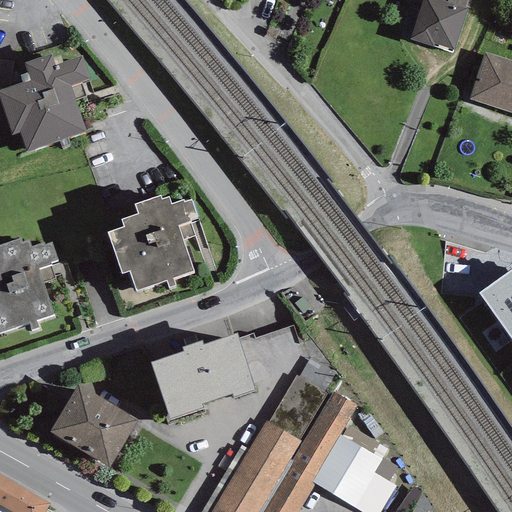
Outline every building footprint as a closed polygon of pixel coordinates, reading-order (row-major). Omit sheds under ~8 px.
[(436,0),(422,0),(410,40),(453,54),(467,10),(464,9),(446,3),(436,0)] [(447,0),(446,3),(464,9),(466,0),(447,0)] [(511,61),(483,52),(469,100),(511,113),(511,61)] [(30,81),(0,89),(0,102),(12,135),(21,133),(27,152),(87,132),(70,86),(90,79),(82,56),(55,66),(51,55),(24,63),(30,81)] [(123,226),(106,232),(121,274),(129,271),(136,291),(194,271),(178,226),(190,222),(189,219),(196,217),(190,200),(183,203),(182,200),(170,204),(168,197),(162,199),(160,195),(133,205),(136,214),(121,220),(123,226)] [(0,332),(54,313),(38,269),(50,264),(49,262),(56,259),(51,243),(44,246),(43,243),(31,247),(28,240),(22,242),(21,238),(0,245),(0,332)] [(511,340),(511,269),(478,293),(511,340)] [(184,352),(150,363),(169,419),(203,408),(201,404),(231,394),(233,398),(254,391),(236,334),(203,345),(201,341),(182,348),(184,352)] [(266,421),(211,511),(297,511),(314,484),(311,483),(339,434),(355,406),(332,392),(302,442),(299,440),(327,394),(296,376),(268,422),(266,421)] [(137,420),(77,385),(50,432),(110,468),(137,420)] [(342,436),(381,460),(383,458),(387,450),(348,426),(342,436)] [(339,434),(311,483),(314,484),(360,511),(379,511),(396,486),(388,482),(374,473),(381,460),(342,436),(339,434)] [(374,473),(388,482),(397,467),(383,458),(381,460),(374,473)] [(50,504),(0,474),(0,505),(11,511),(44,511),(47,509),(50,504)] [(397,511),(410,511),(423,493),(413,487),(397,511)] [(434,511),(423,493),(410,511),(434,511)]
